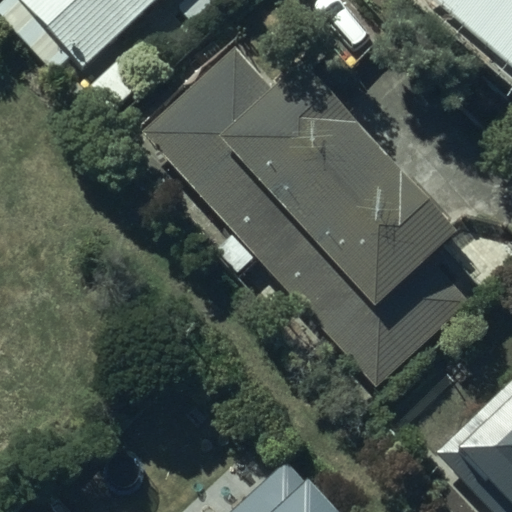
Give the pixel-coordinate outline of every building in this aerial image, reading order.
[(7,0),(0,6),(0,23),(50,78),(68,61),(80,76),(163,0),(7,0)] [(511,77),(511,0),(420,0),(418,3),(509,81),(511,77)] [(234,50),(138,139),(374,395),(466,311),(428,269),(451,247),(297,80),(277,98),(234,50)] [(511,511),(511,386),(435,461),(483,511),(511,511)] [(318,511),(279,470),(234,511),(318,511)]
